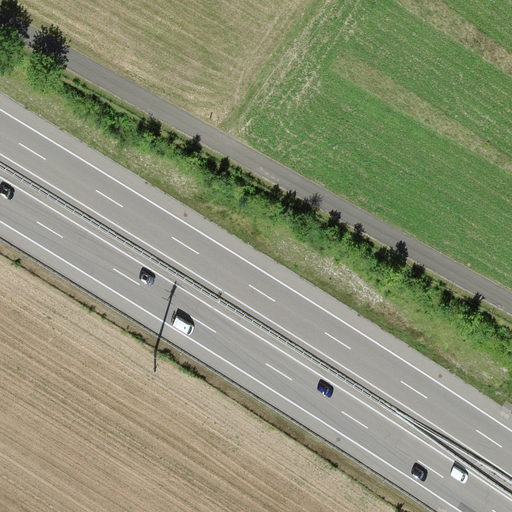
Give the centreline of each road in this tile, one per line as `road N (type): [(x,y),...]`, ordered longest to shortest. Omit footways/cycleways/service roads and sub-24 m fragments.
road 1 (motorway): [(511,451),(0,130)]
road 2 (motorway): [(0,199),(494,511)]
road 3 (track): [(511,309),(218,140)]
road 4 (track): [(218,140),(0,19)]
road 5 (track): [(218,140),(317,0)]
